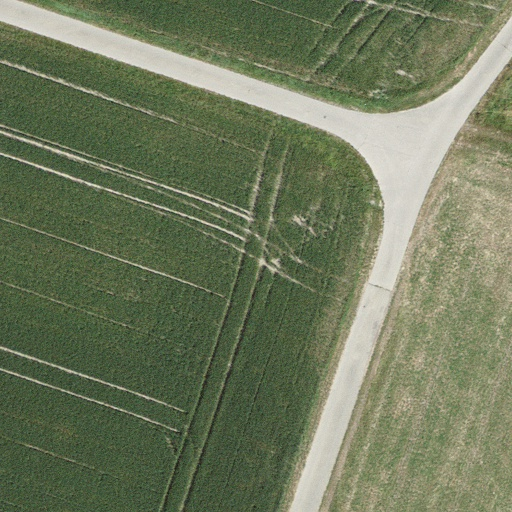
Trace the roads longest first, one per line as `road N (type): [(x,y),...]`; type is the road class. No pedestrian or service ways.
road 1 (track): [(511,47),(424,159),(306,511)]
road 2 (track): [(424,159),(0,17)]
